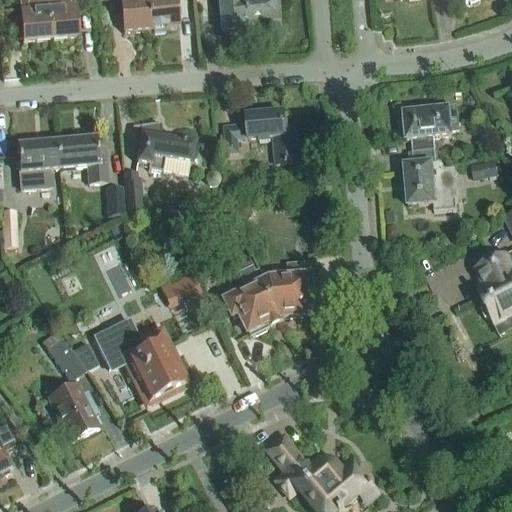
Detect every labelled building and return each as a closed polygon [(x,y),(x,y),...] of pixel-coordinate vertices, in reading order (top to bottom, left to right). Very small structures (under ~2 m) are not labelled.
[(24,45),(51,43),(47,0),(43,0),(22,2),(23,15),(22,15),(24,45)] [(79,41),(77,10),(75,11),(73,0),(47,0),(51,43),(79,41)] [(124,37),(151,35),(149,4),(148,0),(115,0),(115,1),(121,0),(124,37)] [(162,0),(163,2),(149,4),(151,35),(179,32),(176,1),(174,2),(174,0),(162,0)] [(223,16),(225,37),(250,35),(249,29),(252,29),(251,5),(250,0),(222,0),(223,4),(219,5),(220,16),(223,16)] [(250,0),(251,5),(252,29),(282,27),(279,0),(250,0)] [(411,143),(412,155),(434,153),(433,140),(450,139),(450,138),(458,137),(456,112),(448,113),(448,112),(404,117),(405,124),(401,125),(402,136),(406,136),(406,143),(411,143)] [(297,166),(294,131),(285,132),(284,116),(246,119),(247,128),(226,130),(229,158),(243,156),(242,143),(248,143),(248,144),(259,143),(259,146),(269,145),(269,141),(273,141),(275,168),(297,166)] [(143,129),(136,167),(149,169),(148,174),(187,181),(189,167),(191,168),(194,149),(162,143),(160,127),(143,129)] [(106,153),(96,154),(95,142),(56,146),(59,173),(86,171),(87,190),(108,188),(106,153)] [(50,174),(59,173),(56,146),(16,150),(20,194),(52,191),(50,174)] [(435,166),(434,153),(412,155),(412,156),(408,156),(409,169),(405,169),(408,209),(433,207),(434,215),(457,213),(453,172),(445,173),(440,166),(435,166)] [(487,185),(483,165),(469,168),(473,188),(487,185)] [(125,191),(126,191),(128,219),(146,218),(144,185),(141,186),(140,175),(124,176),(125,191)] [(206,181),(206,182),(206,183),(207,185),(208,186),(209,187),(210,188),(211,189),(213,189),(214,189),(215,189),(217,188),(218,187),(219,186),(220,185),(220,183),(220,182),(220,180),(220,179),(219,178),(218,177),(217,176),(215,175),(214,175),(213,175),(211,175),(210,176),(209,177),(208,178),(207,179),(206,181)] [(126,222),(126,221),(125,193),(124,193),(106,194),(108,223),(126,222)] [(238,214),(238,216),(238,217),(239,218),(239,219),(240,220),(241,221),(242,221),(244,221),(245,221),(246,221),(247,220),(248,219),(249,218),(249,217),(249,216),(249,214),(249,213),(248,212),(247,211),(246,210),(245,210),(244,210),(242,210),(241,210),(240,211),(239,212),(239,213),(238,214)] [(21,254),(18,214),(3,215),(5,255),(21,254)] [(511,216),(502,222),(511,242),(511,216)] [(511,257),(506,260),(505,258),(477,272),(484,287),(477,290),(485,306),(482,311),(486,320),(492,320),(496,327),(511,319),(511,257)] [(213,265),(197,273),(206,293),(222,286),(213,265)] [(306,320),(315,310),(313,309),(311,281),(314,280),(313,267),(290,268),(291,280),(286,281),(286,276),(274,276),(274,281),(271,281),(266,284),(264,279),(261,281),(263,285),(264,285),(282,322),(304,319),(306,320)] [(283,325),(282,322),(264,285),(263,285),(261,281),(264,279),(260,272),(256,273),(254,268),(240,274),(245,285),(247,284),(254,290),(227,303),(235,320),(241,317),(250,336),(252,336),(253,339),(283,325)] [(201,291),(194,277),(161,293),(168,307),(201,291)] [(133,326),(95,345),(109,373),(126,365),(142,398),(147,409),(187,390),(182,379),(161,335),(142,345),(133,326)] [(72,356),(63,344),(49,354),(73,388),(87,378),(86,376),(72,356)] [(72,356),(86,376),(98,370),(87,348),(72,356)] [(78,389),(48,403),(70,447),(99,433),(92,419),(98,416),(88,396),(83,399),(78,389)] [(0,482),(0,483),(8,479),(9,474),(12,473),(4,456),(13,452),(3,432),(0,434),(0,482)] [(305,467),(284,442),(270,455),(288,477),(277,485),(291,503),(300,495),(313,511),(319,506),(324,511),(347,511),(362,500),(368,507),(379,497),(366,482),(363,485),(349,470),(342,476),(336,468),(334,467),(332,465),(329,465),(327,465),(325,465),(323,466),(321,467),(314,473),(307,465),(305,467)]
